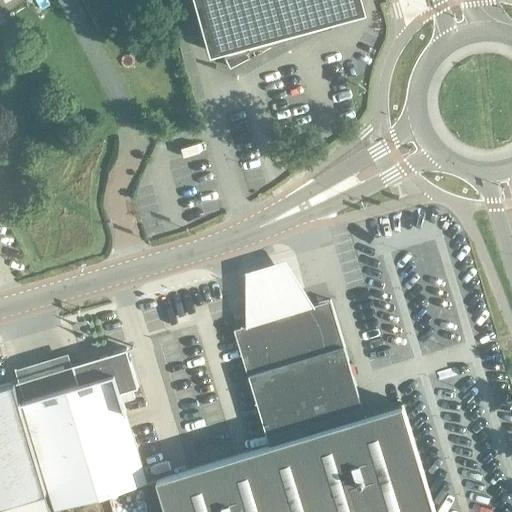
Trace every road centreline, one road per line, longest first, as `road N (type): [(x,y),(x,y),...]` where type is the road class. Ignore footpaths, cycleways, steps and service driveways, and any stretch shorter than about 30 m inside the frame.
road 1 (unknown): [(181,254),(158,168),(218,107),(305,71),(327,143)]
road 2 (unclassified): [(0,308),(247,233)]
road 3 (residential): [(247,233),(440,162)]
road 4 (residential): [(414,119),(387,147),(247,233)]
